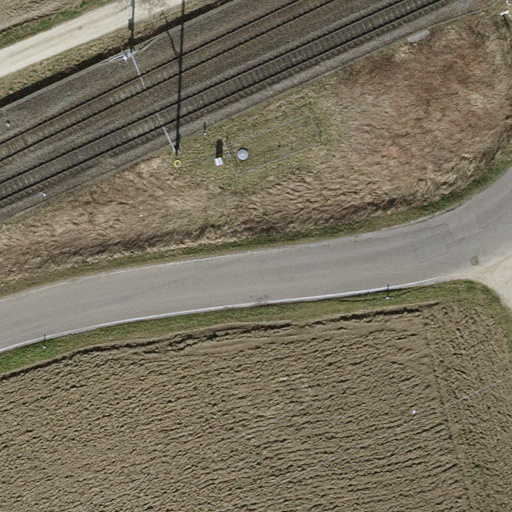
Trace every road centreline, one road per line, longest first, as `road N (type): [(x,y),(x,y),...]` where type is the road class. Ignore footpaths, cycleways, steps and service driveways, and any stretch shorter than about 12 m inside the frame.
road 1 (tertiary): [(511,207),(447,245),(79,302),(0,324)]
road 2 (track): [(0,55),(133,0)]
